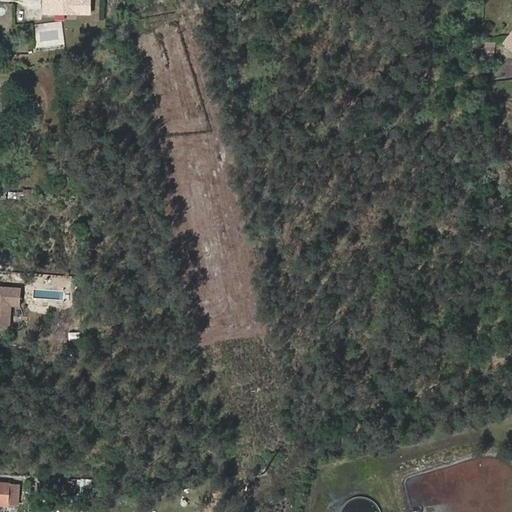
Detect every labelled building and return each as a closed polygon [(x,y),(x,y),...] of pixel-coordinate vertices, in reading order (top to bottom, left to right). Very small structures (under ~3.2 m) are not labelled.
[(76,13),(76,0),(44,0),(45,13),(76,13)] [(484,43),(483,54),(494,55),(494,44),(484,43)] [(0,287),(0,324),(10,325),(11,305),(20,306),(21,288),(0,287)] [(91,490),(92,480),(81,479),(79,497),(90,498),(91,490)] [(0,482),(0,504),(17,506),(18,484),(0,482)] [(366,511),(366,509),(367,509),(367,500),(354,501),(354,511),(366,511)]
